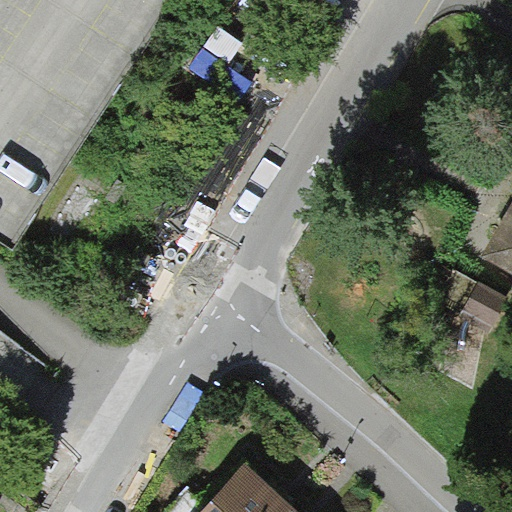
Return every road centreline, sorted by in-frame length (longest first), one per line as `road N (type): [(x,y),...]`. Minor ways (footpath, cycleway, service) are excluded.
road 1 (residential): [(405,0),(222,300)]
road 2 (residential): [(222,300),(451,511)]
road 3 (residential): [(222,300),(95,511)]
road 4 (unknown): [(132,451),(0,366)]
road 5 (unknown): [(0,123),(78,0)]
